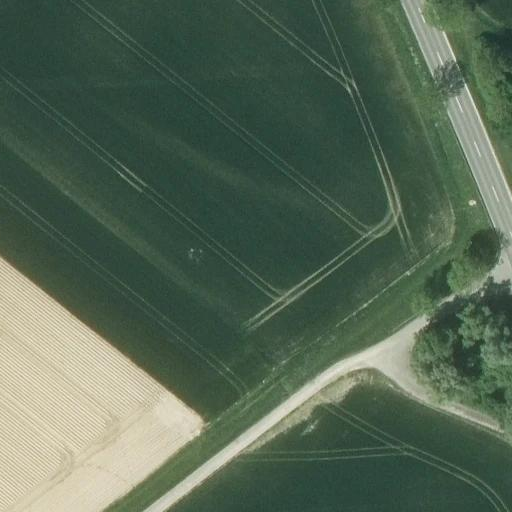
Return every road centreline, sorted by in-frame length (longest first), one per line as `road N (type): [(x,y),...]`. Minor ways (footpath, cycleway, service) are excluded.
road 1 (track): [(511,268),(408,336),(344,365),(151,511)]
road 2 (secondary): [(511,237),(406,0)]
road 3 (track): [(374,351),(422,396),(511,434)]
